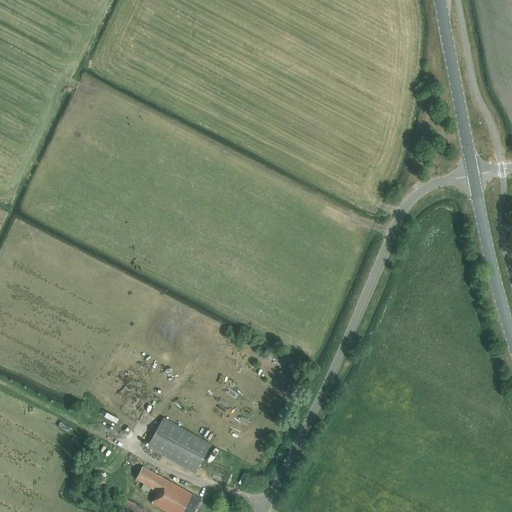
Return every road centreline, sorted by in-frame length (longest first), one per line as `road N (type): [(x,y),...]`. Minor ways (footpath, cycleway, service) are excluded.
road 1 (unclassified): [(262,511),(399,213),(419,192),(473,174)]
road 2 (tertiary): [(473,174),(439,0)]
road 3 (tertiary): [(511,341),(473,174)]
